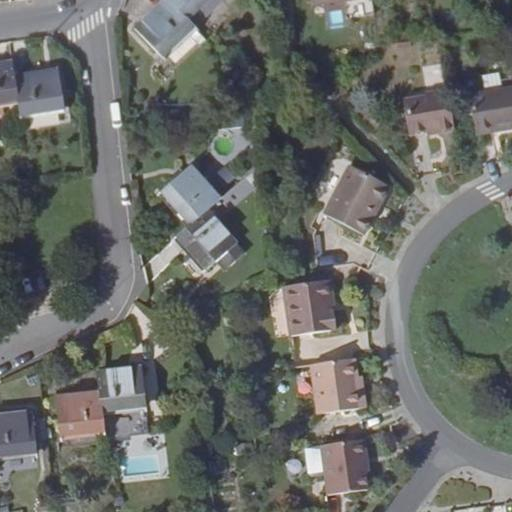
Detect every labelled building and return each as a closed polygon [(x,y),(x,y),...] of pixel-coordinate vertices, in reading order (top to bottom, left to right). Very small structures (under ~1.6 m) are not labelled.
[(162,58),(193,28),(185,20),(166,0),(163,0),(134,28),(162,58)] [(166,0),(185,20),(193,28),(193,29),(222,1),(220,0),(166,0)] [(0,103),(18,100),(14,76),(11,61),(0,63),(0,103)] [(56,69),(14,76),(18,100),(20,116),(62,109),(56,69)] [(511,86),(467,94),(474,134),(490,132),(491,139),(511,134),(511,86)] [(454,134),(447,95),(425,98),(425,101),(403,104),(408,138),(426,135),(437,133),(438,137),(454,134)] [(300,197),(347,221),(372,174),(325,150),(300,197)] [(160,192),(189,226),(207,210),(219,200),(190,167),(160,192)] [(213,187),(229,193),(237,172),(221,167),(213,187)] [(252,177),(222,193),(230,207),(260,190),(252,177)] [(189,226),(178,236),(206,270),(235,244),(207,210),(189,226)] [(304,284),(282,287),(289,337),(332,331),(326,281),(304,284)] [(352,359),(310,365),(316,415),(363,408),(360,388),(356,388),(355,378),(352,359)] [(140,367),(95,373),(98,392),(100,412),(144,406),(140,367)] [(100,412),(98,392),(55,397),(59,436),(102,432),(100,412)] [(0,457),(35,454),(31,414),(0,418),(0,457)] [(362,441),(318,447),(325,496),(365,491),(363,472),(361,459),(365,458),(362,441)]
